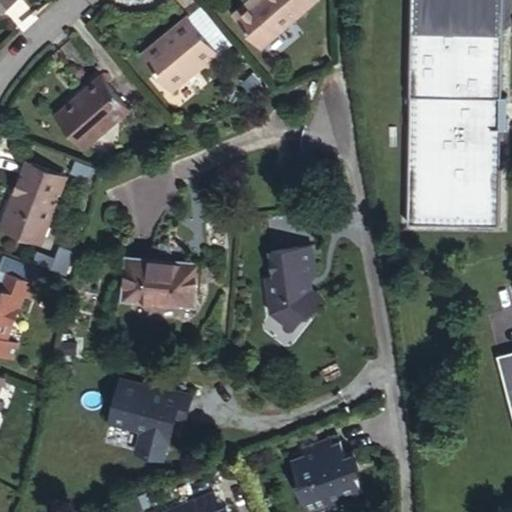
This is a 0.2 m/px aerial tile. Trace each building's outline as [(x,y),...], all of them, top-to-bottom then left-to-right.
[(0,0),(0,11),(14,0),(0,0)] [(239,3),(221,19),(249,53),(309,5),(304,0),(254,0),(243,9),(239,3)] [(221,48),(230,40),(195,1),(186,9),(221,48)] [(147,45),(130,58),(159,93),(188,69),(191,74),(208,59),(180,24),(150,49),(147,45)] [(493,106),(500,102),(494,96),(494,35),(403,33),(400,225),(492,227),(493,129),(498,125),(493,121),(493,106)] [(88,84),(49,117),(78,151),(117,118),(88,84)] [(504,106),(500,102),(493,106),(493,121),(498,125),(504,122),(504,106)] [(20,165),(0,218),(0,224),(35,238),(58,178),(20,165)] [(158,244),(154,280),(221,285),(224,248),(158,244)] [(274,278),(279,311),(301,327),(314,310),(319,309),(328,295),(315,286),(314,280),(316,279),(315,273),(322,272),(317,244),(277,251),(281,277),(274,278)] [(0,339),(6,342),(28,284),(1,273),(0,274),(0,339)] [(0,339),(0,359),(10,362),(17,346),(6,342),(0,339)] [(511,445),(511,350),(489,357),(511,445)] [(129,385),(117,382),(105,422),(137,432),(131,454),(156,461),(162,439),(165,440),(171,419),(181,422),(187,400),(156,391),(155,395),(129,388),(129,385)] [(156,391),(130,383),(129,385),(129,388),(155,395),(156,391)] [(286,475),(296,503),(319,495),(321,499),(357,488),(347,463),(352,462),(346,444),(336,447),(333,435),(283,452),(291,473),(286,475)] [(194,511),(190,502),(165,511),(223,511),(223,509),(216,511),(194,511)]
